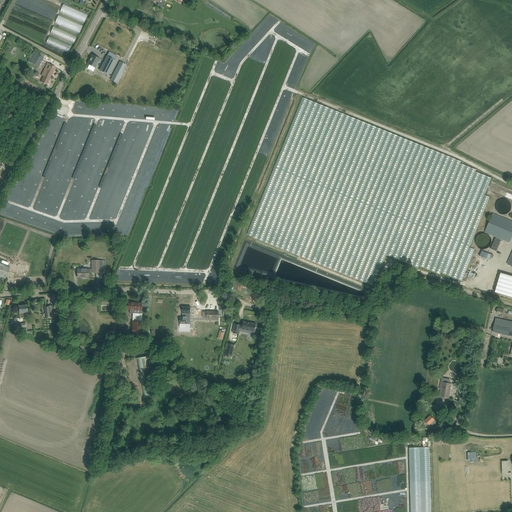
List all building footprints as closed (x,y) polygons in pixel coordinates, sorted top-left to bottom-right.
[(34,51),(28,60),(38,66),(43,57),(45,55),(41,52),(39,55),(34,51)] [(99,70),(108,75),(116,61),(115,60),(117,57),(109,52),(107,56),(99,70)] [(92,55),(87,64),(95,68),(100,59),(92,55)] [(55,67),(51,65),(47,63),(41,75),(43,76),(40,82),(46,85),(55,67)] [(123,69),(117,66),(113,75),(118,78),(123,69)] [(511,217),(511,206),(497,200),(493,211),(511,217)] [(511,221),(492,213),(492,214),(490,218),(484,232),(509,243),(511,235),(511,221)] [(496,238),(489,257),(501,262),(508,243),(496,238)] [(0,255),(18,263),(21,265),(24,257),(0,247),(0,255)] [(88,269),(77,269),(77,272),(77,277),(85,277),(85,278),(88,278),(88,272),(103,272),(103,267),(105,267),(105,263),(103,263),(103,260),(97,260),(97,261),(91,261),(91,265),(91,269),(88,269)] [(0,279),(6,281),(8,275),(7,275),(10,268),(0,263),(0,279)] [(511,276),(500,273),(494,292),(511,297),(511,276)] [(143,314),(144,308),(144,303),(127,302),(127,307),(127,310),(130,310),(130,313),(132,313),(132,321),(131,341),(141,341),(142,314),(143,314)] [(27,312),(27,310),(26,305),(18,306),(19,311),(20,318),(24,318),(23,313),(27,312)] [(53,318),(51,305),(44,306),(45,314),(46,314),(46,318),(53,318)] [(183,307),(183,317),(179,317),(179,324),(181,324),(181,327),(186,327),(186,324),(186,322),(190,322),(190,313),(190,312),(191,307),(183,307)] [(219,312),(203,311),(203,309),(193,309),(193,317),(219,318),(219,312)] [(17,318),(13,318),(14,328),(17,328),(25,327),(24,323),(17,324),(17,318)] [(511,321),(495,318),(492,332),(511,335),(511,321)] [(235,324),(233,333),(239,334),(239,331),(254,334),(256,324),(243,322),(242,325),(241,325),(235,324)] [(234,345),(228,344),(226,356),(232,357),(234,345)] [(169,350),(165,356),(172,360),(176,353),(169,350)] [(125,385),(123,372),(126,372),(123,356),(120,356),(120,352),(112,353),(117,387),(125,385)] [(137,358),(145,398),(154,396),(147,356),(137,358)] [(441,382),(439,389),(441,389),(440,396),(449,398),(451,384),(449,384),(450,379),(443,378),(442,382),(441,382)] [(430,415),(424,421),(429,425),(435,420),(430,415)] [(467,452),(468,461),(476,460),(476,452),(467,452)]
